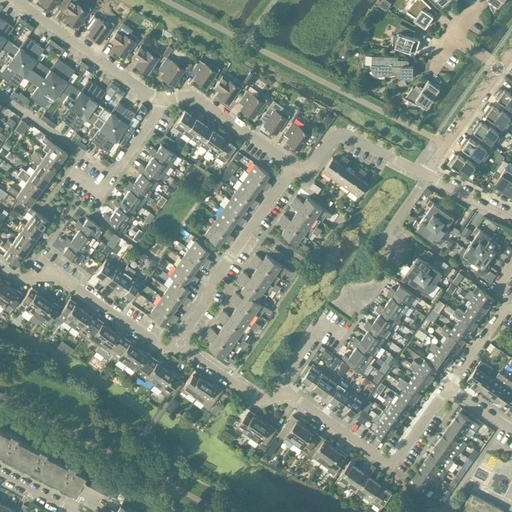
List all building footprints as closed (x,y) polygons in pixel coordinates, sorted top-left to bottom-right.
[(39,0),(52,9),(57,0),(39,0)] [(68,0),(61,11),(67,15),(65,18),(77,27),(90,8),(82,2),(80,5),(73,0),(68,0)] [(383,0),(380,6),(386,9),(389,4),(383,0)] [(425,27),(433,15),(427,11),(431,7),(423,0),(414,0),(406,10),(415,16),(413,18),(425,27)] [(487,0),(490,5),(490,6),(490,7),(490,8),(491,9),(492,10),(493,12),(494,11),(498,6),(502,0),(487,0)] [(84,27),(90,30),(87,34),(100,43),(113,24),(105,19),(103,21),(98,17),(97,18),(93,15),(84,27)] [(17,21),(24,26),(26,22),(19,17),(17,21)] [(5,21),(0,27),(0,46),(6,51),(12,42),(5,37),(13,27),(5,21)] [(392,45),(392,46),(391,46),(391,47),(406,49),(406,48),(415,51),(420,38),(413,36),(414,31),(415,30),(399,22),(399,23),(400,23),(399,24),(398,24),(397,25),(397,26),(396,26),(395,27),(395,28),(394,29),(394,30),(393,31),(393,32),(393,33),(392,33),(391,33),(394,34),(393,35),(393,36),(392,37),(392,38),(391,39),(391,40),(391,41),(391,42),(391,43),(392,44),(392,45)] [(362,27),(359,41),(367,42),(369,29),(362,27)] [(108,41),(114,45),(111,48),(124,57),(137,38),(129,33),(127,35),(122,32),(117,29),(108,41)] [(12,42),(6,51),(21,62),(35,42),(27,36),(19,47),(12,42)] [(47,42),(54,47),(57,44),(50,39),(47,42)] [(35,42),(21,62),(37,72),(43,64),(36,59),(44,48),(35,42)] [(64,49),(57,44),(54,47),(61,52),(64,49)] [(131,57),(137,62),(135,65),(147,73),(160,55),(152,49),(150,52),(140,44),(131,57)] [(0,73),(0,75),(7,81),(8,81),(21,62),(6,51),(0,59),(7,64),(0,73)] [(397,57),(371,56),(370,68),(371,70),(372,71),(373,73),(375,74),(376,75),(379,76),(381,75),(400,73),(400,77),(412,77),(413,66),(407,66),(407,60),(397,59),(397,57)] [(158,68),(163,72),(160,76),(173,85),(183,70),(187,73),(192,65),(190,63),(187,63),(185,65),(178,61),(176,63),(171,59),(171,60),(166,57),(158,68)] [(43,64),(37,72),(52,83),(66,64),(57,58),(49,69),(43,64)] [(190,71),(195,75),(193,78),(205,87),(210,81),(213,84),(216,79),(213,77),(219,68),(211,63),(209,66),(204,62),(203,62),(199,59),(190,71)] [(78,64),(85,69),(87,65),(80,60),(78,64)] [(8,81),(7,81),(16,87),(24,76),(30,81),(37,72),(21,62),(8,81)] [(66,64),(52,83),(67,94),(73,86),(66,81),(74,70),(66,64)] [(94,70),(87,65),(85,69),(92,74),(94,70)] [(29,97),(38,103),(52,83),(37,72),(30,81),(37,86),(29,97)] [(213,87),(218,91),(215,94),(228,103),(242,85),(234,79),(232,82),(226,78),(221,75),(213,87)] [(73,86),(67,94),(82,105),(96,85),(87,79),(80,90),(73,86)] [(427,105),(439,88),(437,87),(438,86),(435,83),(434,84),(428,80),(421,89),(416,86),(413,89),(412,88),(405,97),(419,104),(420,104),(423,106),(425,104),(427,105)] [(108,85),(115,90),(117,87),(110,82),(108,85)] [(52,83),(38,103),(46,109),(54,98),(61,103),(67,94),(52,83)] [(96,85),(82,105),(97,115),(103,107),(96,102),(104,91),(96,85)] [(124,92),(117,87),(115,90),(122,95),(124,92)] [(495,97),(504,104),(511,109),(511,92),(511,94),(504,89),(503,90),(501,89),(495,97)] [(9,96),(16,101),(19,98),(18,98),(20,95),(14,90),(9,96)] [(237,101),(242,105),(240,109),(253,118),(266,99),(258,93),(256,96),(251,92),(250,93),(246,90),(237,101)] [(60,118),(68,124),(82,105),(67,94),(61,103),(68,107),(60,118)] [(16,101),(23,106),(25,103),(19,98),(16,101)] [(103,107),(97,115),(113,126),(126,107),(118,101),(110,112),(103,107)] [(138,108),(145,113),(146,111),(146,107),(141,104),(138,108)] [(483,113),(492,120),(506,129),(503,127),(507,121),(510,124),(511,120),(511,109),(504,104),(499,110),(492,105),(491,106),(489,105),(483,113)] [(82,105),(68,124),(77,130),(84,119),(91,124),(97,115),(82,105)] [(260,118),(265,121),(263,125),(275,134),(289,115),(281,110),(279,112),(274,108),(273,109),(268,106),(260,118)] [(126,107),(113,126),(128,137),(134,129),(127,124),(135,113),(126,107)] [(179,130),(178,132),(180,133),(196,111),(193,109),(190,114),(184,109),(172,125),(179,130)] [(196,111),(180,133),(182,135),(183,133),(189,138),(201,121),(195,117),(198,113),(196,111)] [(40,117),(47,123),(49,119),(42,114),(40,117)] [(90,140),(99,146),(104,139),(113,126),(97,115),(91,124),(98,129),(90,140)] [(5,122),(12,127),(15,122),(9,118),(5,122)] [(47,123),(54,127),(56,124),(49,119),(47,123)] [(21,120),(14,129),(22,134),(27,127),(24,126),(26,123),(21,120)] [(472,129),(481,136),(494,146),(494,145),(491,143),(495,138),(498,140),(506,129),(492,120),(488,126),(481,121),(479,123),(477,121),(472,129)] [(201,121),(189,138),(196,142),(195,144),(197,145),(212,123),(209,121),(206,125),(201,121)] [(283,134),(288,137),(285,141),(298,150),(305,141),(308,142),(311,142),(315,136),(314,133),(304,126),(302,128),(296,124),(296,125),(291,122),(283,134)] [(212,123),(197,145),(198,146),(200,145),(206,150),(218,133),(212,129),(215,125),(212,123)] [(99,146),(107,152),(115,141),(122,146),(128,137),(113,126),(104,139),(99,146)] [(218,133),(206,150),(212,154),(211,156),(213,157),(214,156),(229,135),(226,133),(223,137),(218,133)] [(214,156),(213,157),(215,158),(216,157),(223,161),(235,145),(229,141),(231,137),(229,135),(214,156)] [(42,148),(60,161),(66,152),(44,136),(41,140),(45,143),(42,148)] [(70,139),(77,144),(79,141),(72,136),(70,139)] [(460,146),(469,152),(482,162),(483,161),(480,159),(483,154),(486,156),(494,146),(481,136),(476,143),(469,137),(468,139),(466,137),(460,146)] [(11,146),(5,142),(2,147),(7,150),(11,146)] [(150,150),(172,165),(173,163),(172,162),(176,155),(160,144),(156,150),(152,147),(150,149),(150,150)] [(32,154),(54,170),(60,161),(42,148),(46,151),(42,156),(34,150),(31,154),(32,154)] [(164,172),(169,166),(170,167),(172,165),(150,150),(150,149),(148,152),(152,155),(148,161),(164,172)] [(475,172),(482,162),(469,152),(464,159),(457,154),(456,155),(454,154),(447,164),(456,171),(457,169),(467,176),(472,170),(475,172)] [(37,164),(34,169),(47,179),(54,170),(32,154),(31,154),(28,158),(37,164)] [(322,171),(331,177),(346,157),(343,155),(338,161),(332,157),(322,171)] [(100,161),(108,166),(110,162),(103,157),(100,161)] [(346,157),(331,177),(340,184),(350,170),(345,166),(349,160),(346,157)] [(497,178),(494,182),(497,184),(496,185),(504,189),(511,175),(511,170),(506,166),(508,162),(503,159),(493,175),(497,178)] [(160,182),(161,180),(160,179),(164,172),(148,161),(144,166),(140,163),(138,166),(160,182)] [(248,172),(268,187),(270,184),(264,179),(268,173),(255,163),(248,172)] [(152,189),(153,189),(157,183),(159,184),(160,182),(138,166),(136,169),(140,172),(136,177),(137,178),(141,180),(152,189)] [(19,172),(41,187),(47,179),(34,169),(30,174),(21,168),(19,171),(19,172)] [(350,170),(340,184),(350,190),(364,170),(360,168),(356,174),(350,170)] [(364,170),(350,190),(358,196),(368,182),(362,178),(366,172),(364,170)] [(25,181),(21,186),(35,196),(41,187),(19,172),(19,171),(16,175),(25,181)] [(242,181),(256,191),(260,186),(266,190),(268,187),(248,172),(242,181)] [(148,198),(148,199),(150,197),(148,195),(153,189),(152,189),(141,180),(137,178),(136,177),(132,183),(128,180),(126,183),(148,198)] [(169,185),(173,187),(177,182),(173,179),(169,185)] [(220,187),(223,182),(219,179),(215,183),(220,187)] [(236,190),(256,204),(258,201),(252,197),(256,191),(242,181),(236,190)] [(125,194),(141,206),(145,199),(147,201),(148,199),(148,198),(126,183),(124,186),(129,189),(125,194)] [(6,189),(19,199),(24,202),(29,205),(35,196),(21,186),(17,191),(9,185),(6,189)] [(422,193),(428,197),(432,191),(426,187),(422,193)] [(229,199),(243,209),(247,203),(253,208),(256,204),(236,190),(229,199)] [(136,215),(138,213),(136,212),(141,206),(125,194),(121,200),(116,197),(115,199),(136,215)] [(293,199),(321,219),(325,214),(329,217),(332,214),(307,197),(304,201),(295,196),(293,199)] [(19,208),(24,202),(19,199),(15,205),(19,208)] [(113,211),(129,222),(133,216),(135,217),(136,215),(115,199),(113,202),(117,205),(113,211)] [(223,208),(243,222),(245,219),(239,215),(243,209),(229,199),(223,208)] [(295,214),(319,232),(321,229),(316,226),(321,219),(293,199),(290,204),(298,210),(295,214)] [(430,206),(425,214),(435,221),(444,209),(430,199),(427,204),(430,206)] [(31,214),(27,219),(41,229),(48,220),(30,207),(27,211),(31,214)] [(217,217),(231,226),(235,221),(241,225),(243,222),(223,208),(217,217)] [(444,209),(435,221),(445,228),(450,221),(454,223),(457,219),(444,209)] [(124,232),(126,230),(124,229),(129,222),(113,211),(109,216),(105,213),(102,216),(124,232)] [(280,217),(308,237),(312,231),(317,235),(319,232),(295,214),(291,219),(283,213),(280,217)] [(413,224),(426,233),(435,221),(425,214),(419,222),(416,219),(413,224)] [(98,238),(99,237),(97,235),(102,228),(87,217),(82,223),(78,220),(76,222),(98,238)] [(211,225),(230,240),(233,237),(226,232),(231,226),(217,217),(211,225)] [(282,232),(307,250),(309,247),(304,243),(308,237),(280,217),(277,221),(285,227),(282,232)] [(17,225),(35,238),(41,229),(27,219),(24,224),(20,221),(17,225)] [(435,221),(426,233),(440,243),(443,239),(440,236),(445,228),(435,221)] [(78,229),(74,234),(90,245),(95,239),(96,241),(98,238),(76,222),(74,225),(78,229)] [(18,232),(15,236),(29,246),(35,238),(17,225),(14,229),(18,232)] [(222,238),(228,243),(230,240),(211,225),(204,235),(218,244),(222,238)] [(450,231),(456,235),(460,230),(454,226),(450,231)] [(471,230),(466,226),(461,233),(467,237),(471,230)] [(471,241),(481,248),(490,236),(476,226),(473,231),(477,233),(471,241)] [(481,248),(492,255),(497,247),(500,250),(507,241),(493,231),(490,236),(481,248)] [(86,255),(88,253),(86,252),(90,245),(74,234),(70,240),(66,237),(64,239),(86,255)] [(5,242),(23,255),(29,246),(15,236),(11,242),(7,239),(5,242)] [(62,251),(78,262),(82,265),(89,257),(86,255),(64,239),(62,242),(66,245),(62,251)] [(188,249),(208,263),(210,260),(204,256),(208,250),(194,240),(188,249)] [(481,248),(471,241),(466,248),(462,246),(463,246),(455,240),(450,247),(458,252),(459,251),(473,260),(481,248)] [(16,264),(23,255),(5,242),(2,246),(6,250),(3,255),(16,264)] [(503,252),(508,255),(511,250),(511,247),(508,245),(503,252)] [(283,254),(274,248),(271,253),(280,259),(283,254)] [(486,263),(492,255),(481,248),(473,260),(486,270),(490,265),(486,263)] [(182,257),(196,267),(200,262),(206,266),(208,263),(188,249),(182,257)] [(420,252),(410,265),(411,266),(423,274),(430,264),(422,259),(424,255),(420,252)] [(252,257),(281,276),(284,271),(289,274),(291,271),(266,254),(263,259),(255,253),(252,257)] [(176,266),(195,281),(198,278),(191,273),(196,267),(182,257),(176,266)] [(254,272),(279,289),(281,286),(276,283),(281,276),(252,257),(249,261),(257,267),(254,272)] [(101,277),(98,282),(101,284),(116,262),(114,260),(113,262),(106,258),(95,273),(101,277)] [(116,262),(101,284),(103,286),(106,281),(112,285),(123,270),(123,269),(117,265),(118,263),(116,262)] [(430,264),(423,274),(435,283),(444,269),(440,266),(437,269),(430,264)] [(408,279),(415,284),(416,284),(423,274),(411,266),(410,265),(401,279),(405,282),(408,279)] [(176,266),(169,276),(174,279),(183,285),(187,279),(193,284),(195,281),(176,266)] [(123,270),(112,285),(117,289),(114,293),(117,296),(133,273),(131,272),(130,274),(123,269),(123,270)] [(240,275),(267,295),(272,288),(277,292),(279,289),(254,272),(250,276),(242,271),(240,275)] [(454,279),(458,281),(463,274),(459,271),(458,272),(454,279)] [(486,276),(492,280),(495,275),(490,271),(486,276)] [(133,273),(117,296),(120,297),(123,293),(129,297),(140,282),(133,277),(135,275),(133,273)] [(425,296),(435,283),(423,274),(416,284),(415,284),(423,290),(421,293),(425,296)] [(246,293),(266,306),(268,304),(263,301),(267,295),(240,275),(237,279),(245,285),(241,290),(246,293)] [(168,287),(188,302),(190,299),(184,294),(188,288),(183,285),(174,279),(168,287)] [(451,283),(446,291),(451,294),(456,287),(451,283)] [(411,305),(413,303),(411,302),(416,295),(399,284),(395,290),(391,287),(389,290),(411,305)] [(6,285),(0,294),(0,305),(2,307),(1,309),(7,313),(17,300),(21,293),(15,289),(14,291),(6,285)] [(467,292),(487,307),(494,298),(476,285),(472,291),(469,289),(467,292)] [(26,293),(17,307),(23,311),(24,309),(32,315),(44,298),(36,293),(37,291),(31,287),(27,293),(26,293)] [(161,297),(175,306),(179,300),(185,305),(188,302),(168,287),(161,297)] [(403,312),(404,312),(408,306),(410,307),(411,305),(389,290),(387,293),(391,296),(388,301),(403,312)] [(447,301),(451,294),(446,291),(445,290),(441,297),(447,301)] [(232,295),(260,315),(264,310),(269,313),(271,310),(266,306),(246,293),(243,297),(235,292),(232,295)] [(471,301),(467,306),(481,315),(487,307),(467,292),(465,296),(471,301)] [(234,310),(258,328),(260,325),(256,322),(260,315),(232,295),(229,300),(237,305),(234,310)] [(155,305),(175,319),(177,316),(171,312),(175,306),(161,297),(155,305)] [(44,298),(32,315),(40,320),(39,322),(45,326),(54,313),(59,306),(53,302),(51,304),(44,298)] [(70,298),(55,318),(61,322),(62,321),(71,326),(82,310),(74,304),(76,302),(70,298)] [(399,322),(400,322),(401,320),(399,319),(404,312),(403,312),(388,301),(384,307),(379,304),(377,306),(399,322)] [(173,322),(175,319),(155,305),(149,314),(162,324),(167,318),(173,322)] [(392,329),(397,323),(398,324),(400,322),(399,322),(377,306),(375,309),(380,312),(376,318),(392,329)] [(455,310),(475,324),(481,315),(467,306),(463,311),(457,307),(455,310)] [(433,308),(428,315),(434,319),(439,312),(433,308)] [(219,313),(247,333),(252,327),(256,331),(258,328),(234,310),(230,315),(222,309),(219,313)] [(82,310),(71,326),(78,332),(77,333),(83,338),(97,317),(92,314),(90,316),(82,310)] [(458,318),(455,323),(469,333),(475,324),(455,310),(452,314),(458,318)] [(221,328),(246,345),(248,343),(243,339),(247,333),(219,313),(217,318),(224,323),(221,328)] [(97,317),(83,338),(89,342),(90,340),(98,346),(104,338),(110,329),(102,324),(103,322),(97,317)] [(387,338),(388,339),(389,337),(388,336),(392,329),(376,318),(372,323),(368,320),(366,323),(387,338)] [(425,319),(421,326),(425,328),(429,322),(425,319)] [(380,346),(385,339),(386,341),(388,339),(387,338),(366,323),(364,326),(368,329),(364,334),(380,346)] [(442,328),(462,342),(469,333),(455,323),(451,329),(445,324),(442,328)] [(207,331),(235,351),(239,345),(244,348),(246,345),(221,328),(218,333),(210,327),(207,331)] [(446,336),(442,341),(456,351),(462,342),(442,328),(440,331),(446,336)] [(104,338),(98,346),(106,351),(105,353),(111,357),(124,339),(125,337),(119,333),(118,335),(110,329),(104,338)] [(208,346),(230,361),(234,364),(236,360),(230,357),(235,351),(207,331),(204,335),(212,341),(208,346)] [(418,337),(422,340),(426,334),(422,331),(418,337)] [(376,355),(377,353),(376,352),(380,346),(364,334),(360,340),(356,337),(354,340),(376,355)] [(124,339),(111,357),(116,361),(117,359),(125,365),(137,349),(129,343),(130,341),(125,337),(124,339)] [(356,346),(352,351),(368,362),(373,356),(374,357),(376,355),(354,340),(352,343),(356,346)] [(430,345),(450,360),(456,351),(442,341),(438,347),(432,342),(430,345)] [(501,350),(498,348),(491,342),(486,349),(496,356),(501,350)] [(434,354),(430,359),(443,369),(450,360),(430,345),(427,349),(434,354)] [(137,349),(125,365),(133,371),(132,372),(138,376),(151,358),(152,356),(146,352),(145,354),(137,349)] [(322,354),(328,359),(331,354),(325,350),(322,354)] [(364,369),(368,362),(352,351),(348,357),(344,354),(342,357),(363,372),(365,370),(364,369)] [(334,369),(341,360),(337,357),(330,366),(334,369)] [(138,376),(144,380),(145,379),(153,385),(164,368),(151,358),(138,376)] [(411,363),(431,378),(438,368),(424,359),(420,365),(413,360),(411,363)] [(466,379),(476,386),(490,366),(481,359),(476,366),(466,379)] [(343,361),(340,366),(346,370),(349,366),(343,361)] [(385,362),(380,370),(383,373),(389,365),(386,363),(385,362)] [(303,376),(301,379),(307,383),(304,387),(307,389),(323,368),(323,367),(324,365),(322,364),(319,368),(312,363),(311,366),(307,363),(300,374),(303,376)] [(415,371),(411,377),(425,386),(431,378),(411,363),(408,367),(415,371)] [(490,366),(476,386),(485,392),(494,378),(489,374),(493,368),(490,366)] [(323,368),(307,389),(310,391),(313,387),(319,391),(330,375),(323,370),(325,369),(323,367),(323,368)] [(164,368),(153,385),(161,390),(159,392),(166,396),(179,378),(178,378),(180,376),(174,372),(172,374),(164,368)] [(180,390),(186,395),(187,393),(195,399),(207,382),(199,376),(200,374),(194,370),(190,377),(189,376),(180,390)] [(380,379),(384,373),(379,370),(375,375),(380,379)] [(494,378),(485,392),(493,398),(508,378),(504,375),(499,372),(494,378)] [(330,375),(319,391),(324,395),(321,399),(324,401),(339,379),(337,378),(336,379),(330,375)] [(398,381),(419,395),(425,386),(411,377),(407,382),(401,378),(398,381)] [(508,378),(493,398),(502,405),(511,390),(507,387),(511,380),(508,378)] [(339,379),(324,401),(326,403),(329,399),(335,403),(346,387),(347,387),(340,382),(341,381),(339,379)] [(402,389),(399,394),(412,404),(419,395),(398,381),(396,385),(402,389)] [(207,382),(195,399),(203,404),(202,406),(208,410),(218,396),(217,396),(222,389),(216,385),(215,387),(207,382)] [(346,387),(335,403),(341,407),(338,411),(341,413),(356,391),(354,389),(353,391),(347,387),(346,387)] [(511,390),(502,405),(511,411),(511,409),(511,390)] [(356,391),(341,413),(343,415),(346,411),(352,415),(364,399),(357,394),(358,392),(356,391)] [(386,398),(406,413),(412,404),(399,394),(396,392),(392,398),(388,395),(386,393),(383,396),(386,398)] [(390,407),(386,412),(400,422),(406,413),(386,398),(383,402),(390,407)] [(248,410),(235,429),(241,433),(242,432),(250,437),(262,421),(252,414),(254,412),(249,409),(248,411),(248,410)] [(374,416),(394,430),(400,422),(386,412),(383,409),(379,415),(376,413),(374,416)] [(453,420),(473,434),(475,431),(468,426),(472,420),(464,414),(459,411),(453,420)] [(387,440),(394,430),(374,416),(371,420),(378,425),(374,430),(387,440)] [(287,421),(278,435),(284,439),(285,438),(293,443),(305,427),(296,420),(293,425),(287,421)] [(460,438),(464,433),(470,437),(473,434),(453,420),(446,429),(460,438)] [(262,421),(250,437),(258,443),(257,444),(263,449),(273,435),(272,435),(277,428),(271,424),(270,426),(262,421)] [(305,427),(293,443),(301,449),(299,450),(305,455),(319,437),(319,436),(320,435),(314,431),(313,432),(305,427)] [(9,433),(0,429),(0,452),(18,462),(28,443),(16,437),(17,435),(10,431),(9,433)] [(440,437),(460,451),(466,443),(460,438),(446,429),(440,437)] [(319,437),(305,455),(311,459),(312,457),(320,463),(332,446),(319,437)] [(434,446),(452,458),(455,453),(458,455),(460,451),(440,437),(434,446)] [(275,438),(265,452),(271,456),(281,442),(275,438)] [(37,448),(28,443),(18,462),(47,478),(56,458),(45,452),(46,450),(42,448),(38,446),(37,448)] [(332,446),(320,463),(328,468),(327,470),(333,474),(347,454),(342,450),(340,452),(332,446)] [(428,455),(448,469),(454,460),(452,459),(452,458),(434,446),(428,455)] [(421,464),(435,473),(442,478),(445,473),(448,469),(428,455),(421,464)] [(66,463),(56,458),(47,478),(75,492),(80,482),(84,473),(73,467),(75,465),(67,461),(66,463)] [(352,458),(337,480),(339,481),(340,480),(347,484),(358,468),(352,464),(355,460),(352,458)] [(415,473),(435,487),(438,489),(441,486),(431,479),(435,473),(421,464),(415,473)] [(358,468),(347,484),(353,489),(352,490),(354,492),(369,470),(366,468),(363,472),(358,468)] [(369,470),(354,492),(355,493),(357,491),(363,496),(375,480),(369,476),(372,472),(369,470)] [(85,471),(84,473),(80,482),(85,485),(91,474),(85,471)] [(408,482),(422,491),(426,494),(430,489),(433,491),(435,487),(415,473),(408,482)] [(85,485),(107,496),(112,485),(91,474),(85,485)] [(375,480),(363,496),(370,500),(368,502),(370,504),(386,482),(383,479),(380,483),(375,480)] [(386,482),(370,504),(372,505),(374,503),(380,508),(391,492),(386,488),(389,483),(386,482)] [(114,486),(108,497),(115,500),(121,503),(127,492),(121,490),(114,486)] [(467,510),(466,511),(496,511),(498,507),(471,493),(470,494),(463,508),(467,510)]
